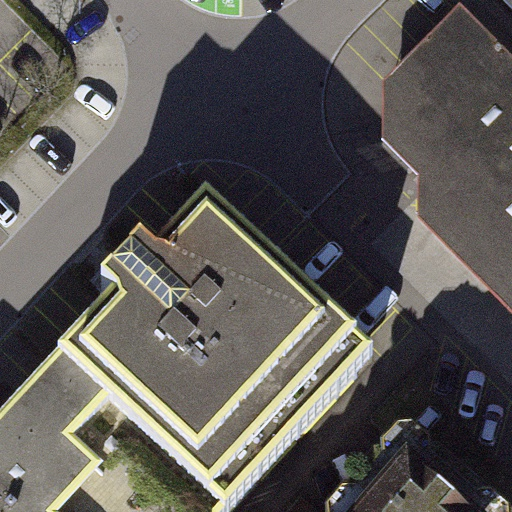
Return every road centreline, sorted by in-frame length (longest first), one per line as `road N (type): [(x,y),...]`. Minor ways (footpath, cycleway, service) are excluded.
road 1 (unknown): [(215,105),(457,319)]
road 2 (residential): [(0,322),(215,105)]
road 3 (residential): [(215,105),(328,0)]
road 4 (residential): [(215,105),(115,0)]
